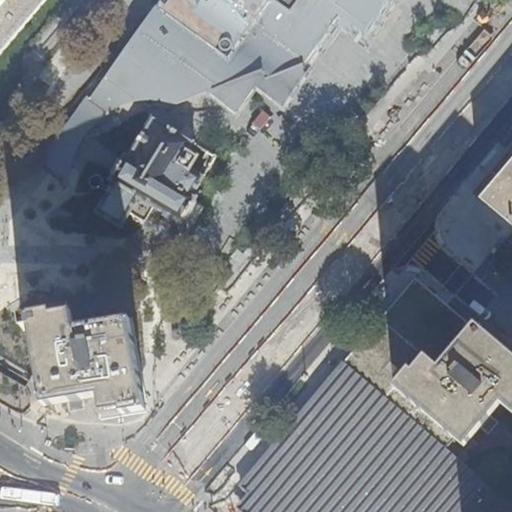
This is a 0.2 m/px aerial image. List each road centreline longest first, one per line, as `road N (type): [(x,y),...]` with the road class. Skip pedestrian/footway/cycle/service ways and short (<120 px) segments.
road 1 (tertiary): [(511,0),(118,475),(102,511)]
road 2 (tertiary): [(511,28),(165,456),(105,511)]
road 3 (tertiary): [(177,511),(417,215)]
road 4 (tertiary): [(417,215),(511,102)]
road 5 (residential): [(417,215),(511,313)]
